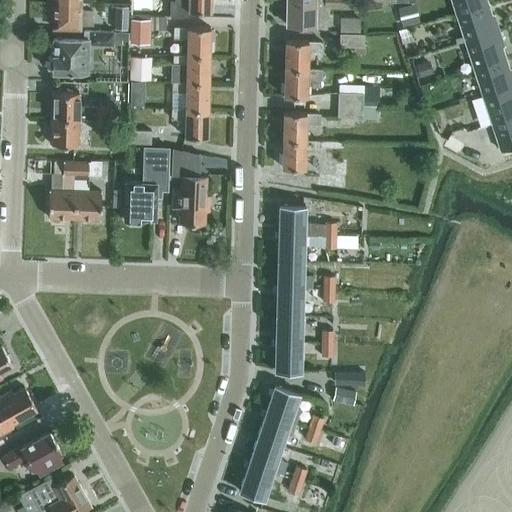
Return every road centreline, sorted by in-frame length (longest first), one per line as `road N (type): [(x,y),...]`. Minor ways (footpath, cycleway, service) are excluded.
road 1 (residential): [(242,288),(250,0)]
road 2 (residential): [(142,511),(10,281)]
road 3 (residential): [(10,281),(242,288)]
road 4 (residential): [(199,511),(240,392),(242,288)]
road 5 (residential): [(10,281),(15,62)]
